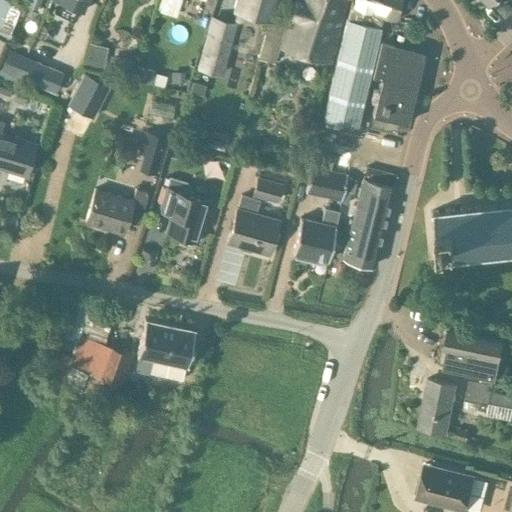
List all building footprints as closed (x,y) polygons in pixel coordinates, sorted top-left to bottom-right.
[(234,0),(232,9),(256,16),(269,20),(274,0),(234,0)] [(286,28),(280,49),(331,64),(345,14),(347,5),(348,0),(293,0),(290,11),(286,27),(286,28)] [(349,5),(323,117),(355,125),(381,19),(395,22),(396,18),(399,0),(353,0),(352,6),(349,5)] [(222,76),(237,22),(211,15),(196,69),(222,76)] [(49,24),(41,24),(38,32),(43,38),(51,37),(54,30),(49,24)] [(406,123),(406,122),(404,121),(413,86),(403,84),(412,49),(379,41),(371,76),(380,78),(371,115),(406,123)] [(102,66),(107,46),(89,42),(84,62),(102,66)] [(63,72),(8,49),(0,68),(0,70),(54,93),(63,72)] [(132,77),(136,61),(106,54),(103,70),(132,77)] [(156,72),(136,67),(133,79),(153,84),(156,72)] [(184,82),(184,71),(171,71),(171,83),(184,82)] [(84,74),(68,105),(92,117),(108,86),(84,74)] [(190,91),(202,95),(205,84),(193,81),(190,91)] [(0,168),(24,175),(34,143),(0,132),(0,131),(3,122),(0,120),(0,168)] [(145,130),(139,152),(142,153),(138,169),(156,174),(166,136),(145,130)] [(308,137),(306,148),(302,162),(311,165),(330,169),(334,153),(322,151),(324,141),(308,137)] [(347,173),(330,169),(311,165),(304,192),(340,200),(347,173)] [(350,221),(382,230),(393,186),(396,174),(365,167),(363,177),(361,176),(350,221)] [(209,198),(190,193),(191,190),(187,181),(168,176),(158,209),(171,213),(165,232),(197,241),(209,198)] [(251,195),(277,202),(282,183),(257,176),(251,195)] [(97,177),(84,221),(122,233),(126,220),(139,224),(148,191),(97,177)] [(268,253),(278,218),(256,212),(259,199),(240,194),(236,206),(226,242),(268,253)] [(511,202),(432,211),(437,260),(511,252),(511,202)] [(327,260),(329,251),(335,221),(338,211),(324,207),(320,222),(300,217),(292,252),(296,253),(295,257),(310,261),(311,257),(327,260)] [(373,266),(382,230),(350,221),(341,257),(373,266)] [(96,311),(94,333),(107,335),(109,313),(96,311)] [(138,354),(134,370),(148,373),(149,372),(181,379),(185,364),(193,328),(144,318),(136,353),(138,354)] [(480,375),(494,378),(495,378),(499,359),(499,360),(503,340),(445,329),(441,348),(445,348),(441,367),(480,375)] [(116,401),(130,354),(115,348),(82,336),(79,346),(70,370),(83,374),(78,389),(116,401)] [(465,399),(488,404),(494,378),(480,375),(479,381),(469,379),(465,399)] [(417,426),(447,432),(456,384),(427,377),(417,426)] [(511,394),(492,390),(489,402),(511,406),(511,414),(511,419),(511,394)] [(466,441),(469,430),(456,426),(453,438),(466,441)] [(75,434),(73,449),(105,454),(108,439),(75,434)] [(416,497),(465,510),(474,476),(425,463),(416,497)]
